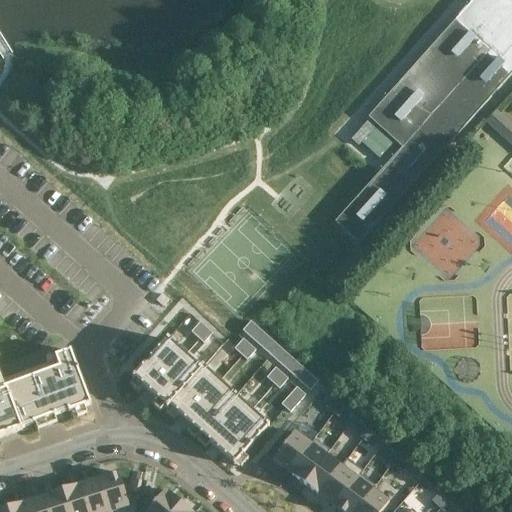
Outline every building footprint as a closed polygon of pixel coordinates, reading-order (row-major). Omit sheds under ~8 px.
[(511,0),(474,0),(458,19),(369,118),(403,148),(389,163),(336,223),(360,245),(511,75),(511,0)] [(511,143),(511,119),(500,108),(488,120),(511,143)] [(134,377),(132,379),(134,381),(135,381),(165,408),(165,409),(166,409),(204,367),(203,366),(200,369),(170,343),(170,342),(168,340),(166,342),(134,378),(134,377)] [(0,439),(22,431),(22,429),(68,412),(69,413),(91,405),(71,351),(55,357),(59,368),(3,389),(4,392),(0,393),(0,439)] [(204,367),(166,409),(167,411),(170,407),(201,435),(236,396),(235,395),(235,396),(234,395),(204,368),(204,367)] [(236,397),(201,435),(232,464),(234,466),(236,464),(235,464),(267,428),(267,429),(269,426),(267,424),(266,424),(236,397),(237,397),(236,397)] [(330,400),(325,406),(334,414),(339,408),(330,400)] [(339,408),(334,414),(343,422),(348,416),(339,408)] [(359,426),(354,432),(363,439),(368,434),(359,426)] [(283,449),(273,462),(289,474),(311,445),(294,433),(285,446),(285,445),(282,449),(283,449)] [(368,434),(363,439),(372,448),(377,442),(368,434)] [(311,445),(289,474),(292,476),(305,486),(327,457),(311,445)] [(388,452),(382,457),(391,465),(397,459),(388,452)] [(327,457),(305,486),(317,495),(318,495),(321,497),(342,468),(341,467),(327,457)] [(397,459),(391,465),(400,473),(405,468),(397,459)] [(342,468),(321,497),(324,500),(336,508),(363,471),(346,460),(341,467),(342,468)] [(363,471),(336,508),(338,510),(340,511),(356,511),(372,490),(374,491),(376,487),(361,476),(364,472),(363,471)] [(118,473),(99,479),(109,511),(114,511),(129,507),(118,473)] [(109,511),(99,479),(80,485),(88,511),(109,511)] [(135,481),(133,493),(140,494),(143,483),(135,481)] [(143,483),(140,494),(148,496),(151,484),(143,483)] [(77,486),(62,491),(68,511),(88,511),(80,485),(77,486)] [(372,490),(356,511),(382,511),(389,503),(374,491),(372,490)] [(47,496),(44,497),(48,511),(68,511),(62,491),(47,495),(47,496)] [(152,506),(147,511),(174,511),(181,504),(169,494),(166,491),(155,503),(152,506)] [(437,496),(432,502),(441,509),(446,504),(437,496)] [(48,511),(44,497),(25,503),(28,511),(48,511)] [(22,504),(7,508),(8,511),(28,511),(25,503),(22,504)]
